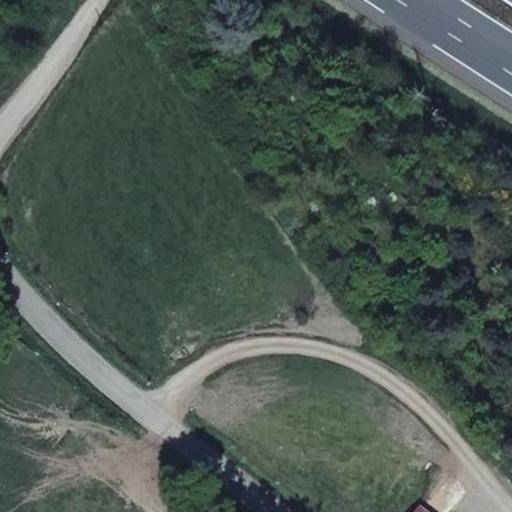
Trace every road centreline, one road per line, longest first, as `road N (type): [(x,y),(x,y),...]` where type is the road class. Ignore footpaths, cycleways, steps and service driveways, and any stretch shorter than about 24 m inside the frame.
road 1 (unknown): [(503,511),(448,450),(373,387),(272,348),(229,350),(186,368),(143,408)]
road 2 (secondary): [(0,269),(96,371),(272,511)]
road 3 (unclassified): [(0,143),(108,0)]
